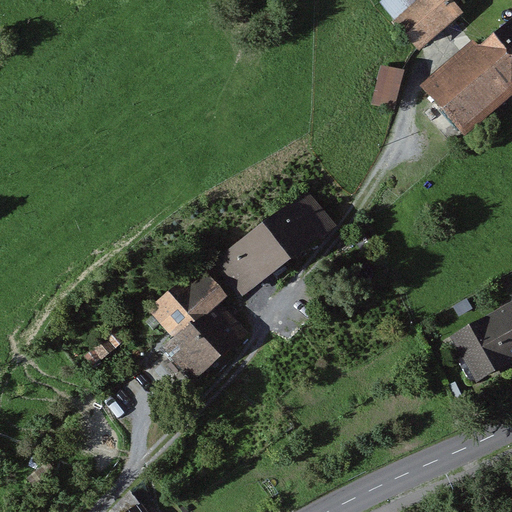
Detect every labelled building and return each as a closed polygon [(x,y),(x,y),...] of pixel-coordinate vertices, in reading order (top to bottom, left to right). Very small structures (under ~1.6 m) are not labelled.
[(370,0),(418,57),(463,19),(447,0),(370,0)] [(511,18),(419,91),(461,143),(511,102),(511,18)] [(385,53),(377,92),(399,97),(408,58),(385,53)] [(285,200),(314,243),(333,230),(304,187),(285,200)] [(285,200),(212,250),(241,293),(314,243),(285,200)] [(216,299),(192,318),(171,292),(146,311),(167,338),(162,342),(191,378),(245,335),(216,299)] [(511,319),(506,323),(498,309),(468,325),(494,374),(511,364),(511,319)] [(172,511),(156,488),(122,511),(172,511)]
